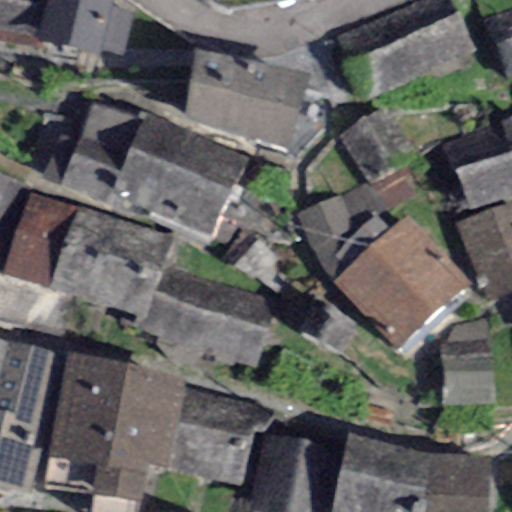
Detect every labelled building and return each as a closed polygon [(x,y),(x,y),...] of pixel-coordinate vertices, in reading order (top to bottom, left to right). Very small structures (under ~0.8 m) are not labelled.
[(45,0),(0,0),(0,39),(35,45),(36,38),(45,0)] [(112,0),(45,0),(36,38),(122,57),(132,13),(110,8),(112,0)] [(450,0),(423,0),(336,37),(364,103),(474,56),(450,0)] [(511,79),(511,7),(482,19),(506,82),(511,79)] [(309,76),(193,48),(180,116),(289,150),(309,76)] [(140,121),(92,103),(61,186),(109,204),(140,121)] [(382,107),(338,135),(358,168),(368,184),(397,166),(387,150),(403,140),(382,107)] [(143,114),(140,121),(109,204),(146,219),(149,211),(215,236),(247,155),(143,114)] [(504,125),(442,145),(470,211),(511,199),(511,115),(501,119),(504,125)] [(0,266),(32,187),(0,173),(0,266)] [(365,184),(296,215),(316,257),(334,283),(391,230),(376,217),(387,210),(365,184)] [(5,275),(146,317),(141,333),(157,337),(156,341),(254,371),(275,303),(161,268),(171,236),(30,193),(5,275)] [(511,202),(456,224),(486,302),(511,290),(511,202)] [(391,230),(334,283),(395,349),(469,281),(407,215),(391,230)] [(304,345),(341,359),(353,329),(316,314),(304,345)] [(455,324),(437,346),(443,407),(495,405),(489,322),(455,324)] [(0,486),(30,491),(63,354),(7,341),(0,367),(0,486)] [(180,375),(64,355),(41,484),(93,493),(90,511),(137,511),(146,464),(162,467),(179,389),(180,375)] [(258,405),(179,389),(162,467),(241,484),(258,405)] [(388,432),(394,416),(370,406),(363,422),(388,432)] [(323,511),(337,450),(263,434),(246,511),(323,511)] [(420,511),(434,456),(349,437),(331,511),(420,511)] [(486,511),(487,457),(434,456),(420,511),(486,511)]
